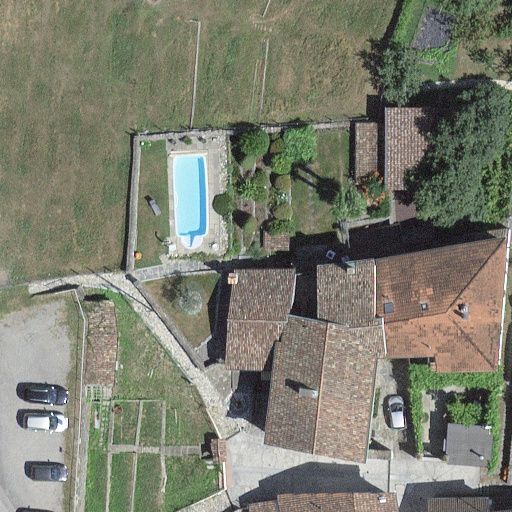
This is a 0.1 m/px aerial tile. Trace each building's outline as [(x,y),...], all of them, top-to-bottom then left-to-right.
[(504,238),(373,259),(374,319),(382,319),(385,359),(433,355),(433,375),(496,373),(504,238)] [(373,259),(315,266),(315,320),(290,317),(285,317),(283,342),(273,343),(271,373),(260,445),(363,465),(374,360),(385,359),(382,319),(374,319),(373,259)] [(293,271),(232,271),(224,371),(271,373),(273,343),(283,342),(285,317),(290,317),(293,271)] [(490,427),(445,425),(443,466),(488,468),(490,427)] [(276,497),(247,507),(247,511),(396,511),(393,493),(276,497)] [(487,511),(486,498),(424,500),(424,511),(487,511)]
